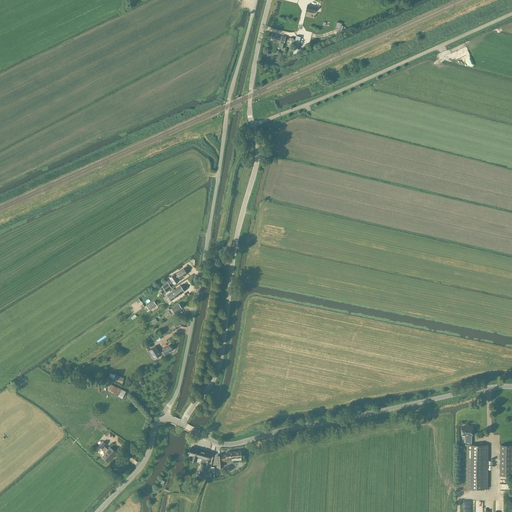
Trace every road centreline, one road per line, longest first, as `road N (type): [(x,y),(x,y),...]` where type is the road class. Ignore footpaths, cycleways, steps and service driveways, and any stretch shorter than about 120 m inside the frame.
road 1 (unclassified): [(162,415),(179,384),(227,106),(255,0)]
road 2 (unclassified): [(511,386),(233,444),(181,424)]
road 3 (unclassified): [(181,424),(220,356),(233,242),(257,156),(252,124)]
road 4 (unclassified): [(252,124),(511,13)]
road 5 (unclassified): [(252,124),(252,72),(269,0)]
